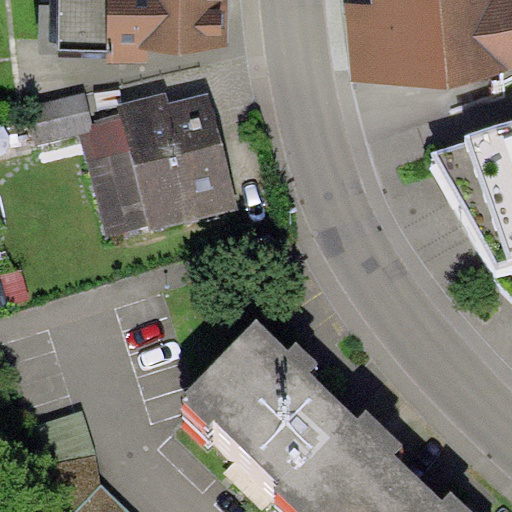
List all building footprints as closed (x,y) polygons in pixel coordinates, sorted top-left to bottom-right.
[(230,18),(230,0),(39,0),(39,26),(108,27),(107,34),(148,35),(149,15),(230,18)] [(511,0),(345,0),(351,66),(511,52),(511,0)] [(81,136),(95,132),(93,124),(86,95),(27,109),(36,146),(81,136)] [(238,212),(208,95),(170,105),(167,95),(118,107),(120,117),(93,124),(95,132),(81,136),(107,238),(150,227),(151,234),(238,212)] [(466,149),(432,159),(496,276),(511,268),(511,130),(465,145),(466,149)] [(275,500),(287,511),(315,511),(386,440),(366,421),(358,429),(310,382),(318,375),(296,352),(288,360),(258,330),(185,404),(189,408),(183,413),(207,437),(214,431),(279,495),(275,500)] [(45,511),(76,511),(103,486),(97,456),(83,413),(24,431),(45,511)] [(404,458),(386,440),(315,511),(459,511),(451,503),(442,511),(396,467),(404,458)] [(129,511),(103,486),(76,511),(129,511)]
